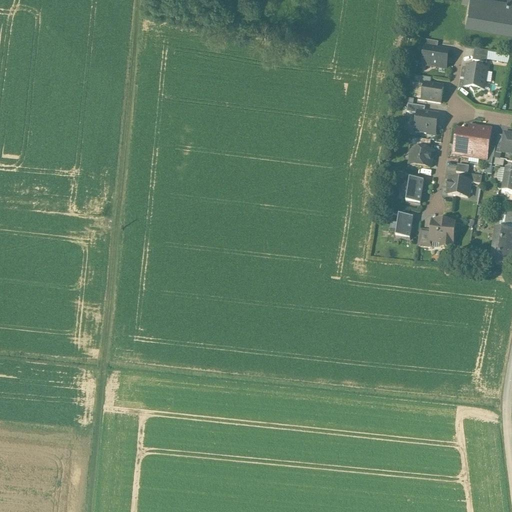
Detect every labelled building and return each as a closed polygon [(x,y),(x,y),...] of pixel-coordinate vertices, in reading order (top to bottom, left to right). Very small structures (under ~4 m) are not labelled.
[(511,0),(459,0),(459,1),(466,2),(463,22),(511,30),(511,0)] [(439,44),(421,41),(420,49),(425,50),(437,51),(439,44)] [(437,51),(425,50),(423,63),(431,65),(431,67),(438,68),(447,70),(449,53),(437,51)] [(489,53),(475,50),(473,62),(487,64),(489,53)] [(487,71),(468,68),(465,88),(471,89),(474,93),(484,85),(487,71)] [(432,80),(414,77),(413,85),(425,87),(425,86),(431,87),(432,80)] [(431,87),(425,86),(425,87),(422,102),(441,105),(444,89),(431,87)] [(425,109),(408,106),(407,114),(418,116),(418,114),(424,115),(425,109)] [(424,115),(418,114),(418,116),(415,134),(428,136),(428,134),(436,135),(438,126),(436,126),(437,117),(424,115)] [(491,132),(470,129),(469,135),(458,133),(454,157),(486,162),(487,162),(489,148),(491,132)] [(511,135),(505,135),(505,134),(504,138),(501,153),(511,154),(511,135)] [(504,138),(498,136),(496,149),(495,154),(501,155),(501,153),(504,138)] [(431,143),(413,140),(412,150),(413,150),(430,153),(431,143)] [(496,149),(489,148),(487,162),(486,162),(485,166),(492,167),(493,160),(494,160),(495,156),(495,154),(496,149)] [(430,153),(413,150),(410,167),(430,170),(433,153),(430,153)] [(469,168),(457,166),(456,174),(468,176),(469,168)] [(511,171),(505,170),(501,193),(511,195),(511,171)] [(482,178),(468,176),(467,183),(471,184),(470,184),(481,186),(482,178)] [(425,183),(410,181),(406,205),(421,207),(425,183)] [(467,183),(451,181),(450,186),(449,186),(449,187),(450,187),(449,191),(448,192),(449,192),(448,197),(468,200),(470,184),(471,184),(467,183)] [(414,220),(399,218),(396,240),(411,242),(414,220)] [(468,220),(468,237),(484,237),(484,221),(468,220)] [(448,225),(448,224),(440,223),(440,224),(433,223),(431,244),(441,245),(441,250),(452,251),(453,246),(455,225),(448,225)] [(511,249),(511,233),(495,230),(493,247),(511,250),(511,249)] [(432,234),(420,233),(418,249),(433,250),(434,244),(431,244),(432,234)] [(511,250),(493,247),(489,265),(509,269),(511,250)]
